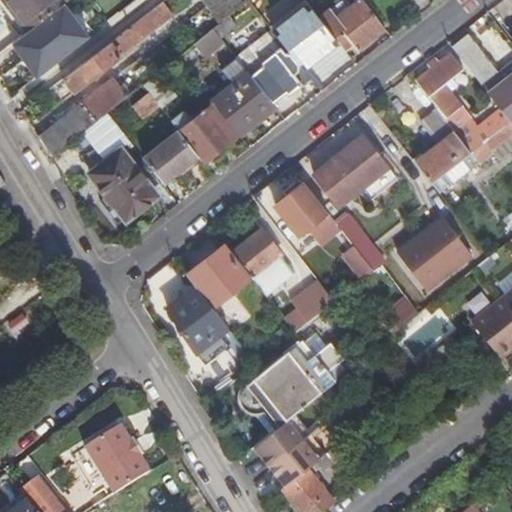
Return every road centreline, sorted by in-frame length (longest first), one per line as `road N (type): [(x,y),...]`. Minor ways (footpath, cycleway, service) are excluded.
road 1 (residential): [(467,0),(97,293)]
road 2 (residential): [(363,511),(511,390)]
road 3 (residential): [(235,511),(136,355)]
road 4 (residential): [(97,293),(0,136)]
road 5 (residential): [(0,461),(136,355)]
